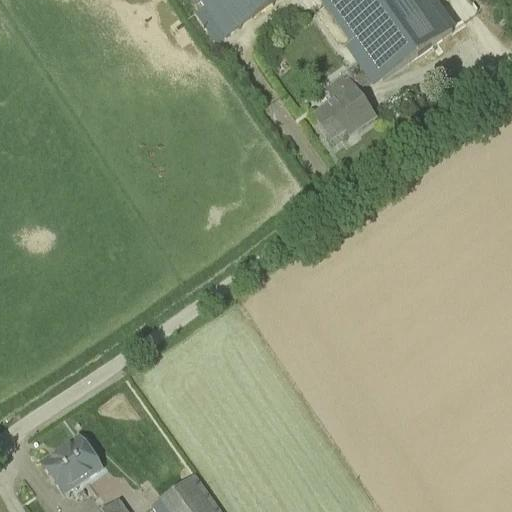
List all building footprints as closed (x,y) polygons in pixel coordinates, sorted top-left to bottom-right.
[(200,0),(227,37),(279,0),(200,0)] [(356,96),(379,80),(364,60),(341,77),(343,79),(325,92),(332,103),(312,118),(331,146),(354,129),(357,134),(375,122),(356,96)] [(101,474),(89,457),(78,441),(41,467),(64,500),(101,474)] [(218,511),(195,478),(151,510),(152,511),(218,511)] [(106,511),(125,511),(119,503),(106,511)]
